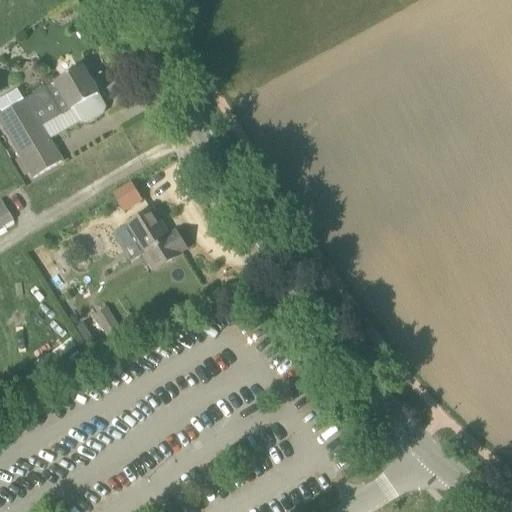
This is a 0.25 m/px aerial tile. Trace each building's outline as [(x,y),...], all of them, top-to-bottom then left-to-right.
[(0,101),(0,109),(3,114),(0,115),(0,121),(34,179),(63,162),(43,128),(62,117),(74,110),(81,122),(87,124),(104,114),(106,108),(82,68),(24,102),(18,91),(0,101)] [(131,185),(114,196),(125,213),(142,202),(131,185)] [(0,202),(0,228),(14,221),(2,201),(0,202)] [(128,226),(156,270),(180,255),(186,250),(176,234),(166,240),(159,229),(162,227),(152,211),(128,226)] [(117,324),(107,308),(94,316),(104,332),(117,324)]
